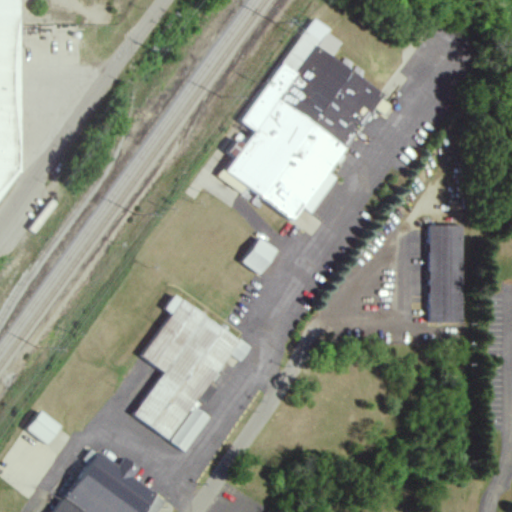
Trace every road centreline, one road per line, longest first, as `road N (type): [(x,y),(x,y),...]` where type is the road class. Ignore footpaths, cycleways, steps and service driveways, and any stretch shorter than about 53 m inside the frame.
road 1 (residential): [(0,230),(161,0)]
road 2 (residential): [(184,511),(325,312)]
